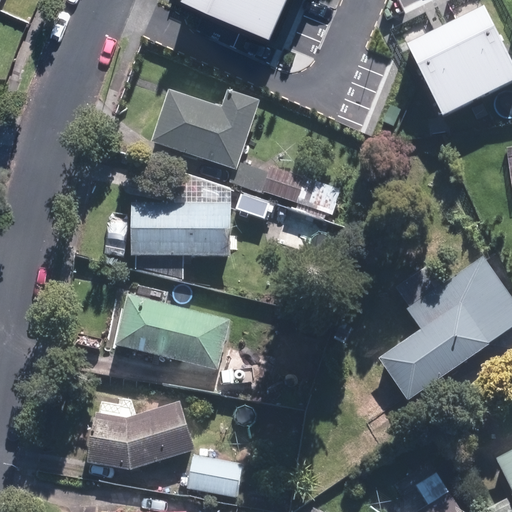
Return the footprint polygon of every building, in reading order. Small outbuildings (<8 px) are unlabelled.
[(186,0),(269,36),(284,0),(186,0)] [(473,0),(433,0),(435,12),(475,7),(473,0)] [(480,103),(511,86),(511,68),(484,12),(445,31),(480,103)] [(336,46),(298,31),(283,68),(322,84),(336,46)] [(442,122),(480,103),(445,31),(406,50),(442,122)] [(153,145),(233,171),(229,184),(262,195),(263,193),(300,206),(301,203),(321,209),(329,187),(271,168),(269,173),(240,164),(261,102),(228,91),(223,109),(171,91),(153,145)] [(477,210),(495,203),(479,165),(461,174),(477,210)] [(243,195),(238,211),(266,220),(271,204),(243,195)] [(132,258),(232,258),(232,205),(132,205),(132,258)] [(323,221),(287,209),(279,234),(314,246),(323,221)] [(409,402),(493,345),(492,343),(511,329),(511,300),(484,259),(410,309),(424,329),(380,360),(409,402)] [(224,367),(220,366),(231,321),(127,296),(115,348),(176,362),(172,386),(223,395),(224,389),(281,399),(289,357),(227,347),(224,367)] [(299,353),(319,358),(325,338),(303,332),(299,353)] [(200,420),(222,423),(225,403),(203,400),(200,420)] [(87,464),(131,471),(195,452),(181,404),(129,420),(96,414),(87,464)] [(511,451),(498,459),(511,488),(511,451)] [(237,499),(243,465),(194,456),(188,491),(237,499)] [(249,508),(275,511),(285,511),(287,497),(252,491),(249,508)] [(420,511),(463,511),(451,493),(420,511)]
